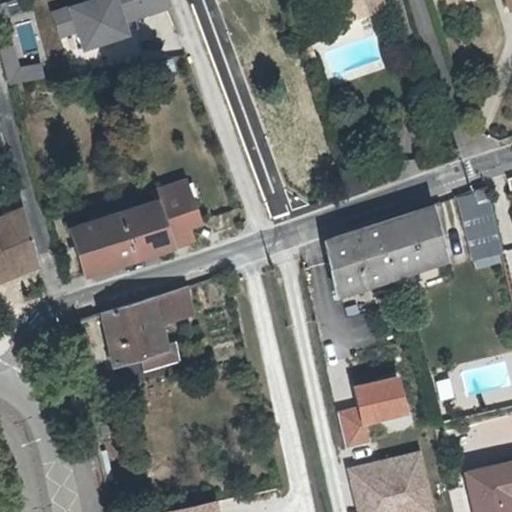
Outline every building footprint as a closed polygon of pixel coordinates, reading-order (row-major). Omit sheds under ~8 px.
[(172,8),(169,0),(82,0),(52,10),(61,37),(80,31),(86,50),(135,34),(129,22),(172,8)] [(341,0),(346,17),(380,7),(377,0),(341,0)] [(506,0),(510,12),(511,11),(511,0),(446,0),(448,3),(458,0),(506,0)] [(482,205),(494,202),(491,188),(479,193),(482,205)] [(506,256),(494,202),(482,205),(479,193),(461,199),(476,263),(506,256)] [(166,219),(184,213),(178,194),(159,201),(166,219)] [(193,242),(184,213),(166,219),(159,201),(76,227),(75,223),(69,225),(87,277),(193,242)] [(437,207),(382,226),(394,281),(443,264),(449,262),(437,207)] [(0,283),(41,268),(24,213),(0,221),(0,283)] [(341,298),(394,281),(382,226),(330,244),(341,298)] [(106,318),(121,367),(173,352),(167,325),(194,316),(188,292),(106,318)] [(361,393),(354,395),(362,427),(370,425),(361,393)] [(370,425),(362,427),(354,395),(339,399),(352,451),(373,446),(370,425)] [(430,511),(418,451),(348,466),(358,511),(430,511)] [(511,511),(511,466),(465,476),(472,511),(511,511)] [(453,511),(463,511),(460,494),(450,496),(453,511)] [(221,511),(219,501),(165,511),(221,511)]
